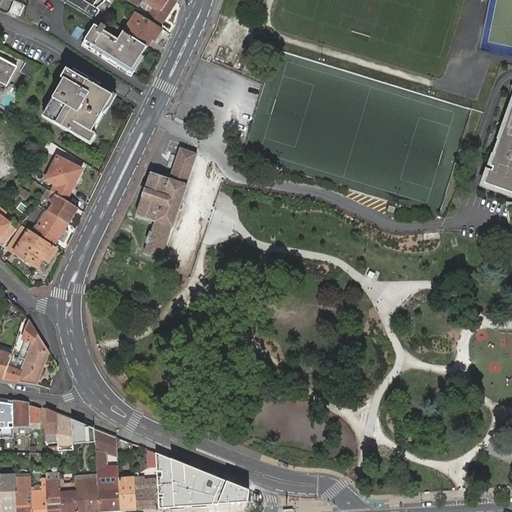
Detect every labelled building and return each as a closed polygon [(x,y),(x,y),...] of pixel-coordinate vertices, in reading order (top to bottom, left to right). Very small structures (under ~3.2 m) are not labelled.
[(29,0),(28,7),(25,18),(38,26),(42,20),(40,18),(47,7),(44,5),(46,0),(29,0)] [(66,0),(95,17),(100,10),(102,11),(106,14),(112,4),(115,0),(96,0),(93,6),(83,0),(66,0)] [(143,0),(131,0),(130,2),(139,8),(140,6),(143,1),(143,0)] [(143,0),(143,1),(140,6),(151,13),(147,20),(160,28),(173,6),(177,1),(176,0),(143,0)] [(24,5),(15,1),(10,12),(20,16),(24,5)] [(147,20),(137,13),(135,16),(131,21),(129,25),(131,27),(126,35),(147,48),(152,40),(154,37),(156,39),(160,33),(162,29),(160,28),(147,20)] [(126,35),(123,32),(118,41),(104,32),(100,29),(102,25),(100,24),(97,28),(95,26),(93,29),(91,32),(90,34),(86,41),(84,44),(130,74),(132,70),(147,48),(126,35)] [(0,81),(7,85),(16,68),(0,59),(0,81)] [(22,69),(34,76),(38,68),(26,62),(22,69)] [(30,77),(32,78),(34,76),(22,69),(21,72),(30,77)] [(64,81),(60,90),(58,92),(56,96),(54,100),(43,117),(63,128),(91,145),(96,135),(92,133),(113,97),(98,88),(93,85),(88,83),(71,72),(67,70),(62,79),(64,81)] [(511,85),(509,113),(508,137),(511,136),(511,143),(506,161),(494,156),(484,184),(511,193),(511,85)] [(509,113),(494,156),(506,161),(511,143),(511,136),(508,137),(509,113)] [(142,198),(143,199),(161,205),(155,223),(152,232),(151,231),(147,245),(145,253),(161,259),(172,228),(173,229),(188,186),(186,185),(196,158),(197,155),(188,151),(180,149),(170,180),(151,174),(146,190),(145,190),(142,198)] [(53,190),(52,193),(56,195),(66,201),(82,170),(58,158),(46,180),(55,185),(53,190)] [(20,187),(15,195),(26,201),(30,194),(20,187)] [(50,210),(49,212),(68,225),(73,217),(75,214),(78,209),(66,201),(56,195),(52,193),(47,189),(42,197),(53,204),(52,207),(50,210)] [(161,205),(143,199),(137,217),(155,223),(161,205)] [(0,244),(3,247),(17,230),(21,224),(19,223),(14,228),(10,225),(11,224),(3,218),(7,213),(0,207),(0,244)] [(68,225),(49,212),(48,214),(41,224),(39,227),(37,230),(36,232),(49,240),(56,245),(59,239),(65,231),(67,228),(68,225)] [(39,222),(41,224),(48,214),(45,212),(39,222)] [(56,251),(46,244),(29,232),(22,228),(9,248),(16,252),(38,267),(41,261),(47,265),(49,261),(56,251)] [(65,231),(59,239),(64,243),(67,237),(67,236),(68,235),(68,234),(68,233),(67,233),(65,231)] [(56,245),(49,240),(46,244),(56,251),(59,247),(56,245)] [(41,261),(38,267),(43,270),(47,265),(41,261)] [(8,366),(4,380),(19,382),(37,385),(49,353),(37,334),(30,321),(23,340),(25,341),(33,344),(22,372),(15,369),(8,366)] [(25,341),(15,369),(22,372),(33,344),(25,341)] [(0,379),(4,380),(8,366),(12,356),(0,351),(0,379)] [(14,402),(9,401),(0,399),(0,438),(15,438),(14,433),(14,426),(14,402)] [(14,426),(14,433),(30,432),(30,426),(29,423),(29,407),(29,404),(14,402),(14,426)] [(41,410),(29,407),(29,423),(30,426),(30,429),(40,429),(40,423),(42,423),(41,410)] [(47,410),(44,408),(45,443),(58,442),(57,434),(56,413),(47,410)] [(58,448),(58,451),(59,457),(62,457),(62,451),(73,450),(73,444),(71,420),(56,413),(57,434),(58,442),(58,448)] [(71,420),(73,444),(86,444),(96,443),(95,429),(85,425),(71,420)] [(95,429),(96,443),(96,451),(97,466),(102,466),(107,466),(107,454),(118,457),(117,454),(116,438),(95,429)] [(148,451),(147,450),(148,468),(157,468),(156,455),(156,454),(148,451)] [(179,463),(156,454),(158,479),(160,508),(160,509),(259,503),(259,496),(179,463)] [(98,477),(98,482),(100,511),(119,511),(122,511),(120,485),(119,483),(119,480),(119,478),(119,476),(117,476),(117,467),(99,468),(100,477),(98,477)] [(46,478),(46,479),(47,511),(62,511),(61,494),(60,477),(60,473),(46,473),(46,478)] [(1,476),(1,481),(1,486),(1,511),(16,511),(16,478),(16,476),(16,475),(0,475),(1,476)] [(76,484),(76,493),(77,511),(100,511),(98,482),(90,482),(83,482),(83,477),(75,477),(76,484)] [(139,477),(134,477),(134,479),(135,482),(137,511),(160,509),(160,508),(159,504),(158,483),(158,479),(144,480),(144,477),(141,477),(139,477)] [(16,478),(16,511),(31,511),(31,487),(31,478),(16,478)] [(31,487),(31,511),(47,511),(46,479),(42,479),(43,487),(42,487),(42,486),(41,486),(41,485),(40,485),(39,485),(38,485),(37,485),(36,485),(36,486),(35,486),(35,487),(34,487),(31,487)] [(120,485),(122,511),(137,511),(135,482),(134,479),(119,480),(119,483),(120,485)] [(61,494),(62,511),(77,511),(76,493),(76,484),(61,485),(61,494)]
